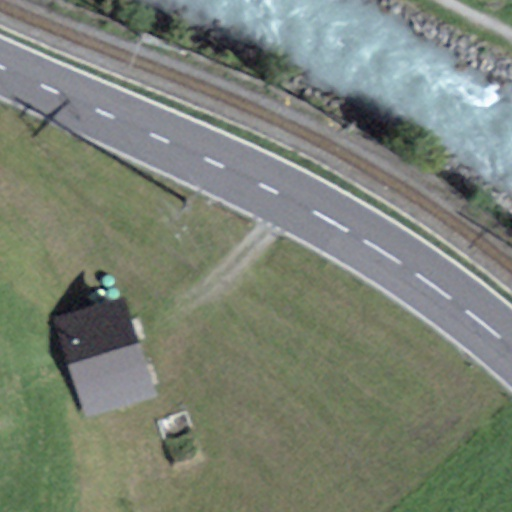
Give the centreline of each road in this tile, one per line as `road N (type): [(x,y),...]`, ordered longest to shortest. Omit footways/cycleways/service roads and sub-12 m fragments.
road 1 (secondary): [(0,67),(283,193),(457,306),(511,353)]
road 2 (track): [(159,318),(235,271),(283,193)]
